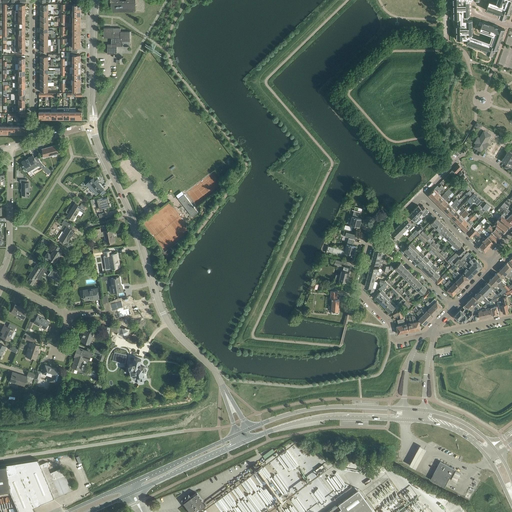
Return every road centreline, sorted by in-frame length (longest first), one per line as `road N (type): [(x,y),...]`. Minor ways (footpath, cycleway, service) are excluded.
road 1 (residential): [(219,378),(159,304),(93,125)]
road 2 (track): [(219,406),(94,427),(0,431)]
road 3 (tertiary): [(242,432),(67,511)]
road 4 (tertiary): [(92,511),(246,441)]
road 5 (tertiary): [(404,409),(321,407),(242,432)]
road 6 (tertiary): [(246,441),(310,419),(404,419)]
road 7 (unclassified): [(422,335),(394,340),(359,291),(369,248),(381,235)]
road 8 (residential): [(35,140),(34,0)]
road 9 (unknown): [(434,511),(391,477),(364,483),(325,511)]
road 10 (residential): [(93,125),(95,0)]
